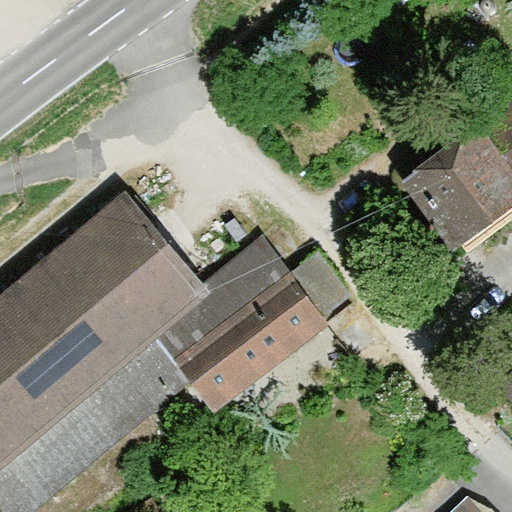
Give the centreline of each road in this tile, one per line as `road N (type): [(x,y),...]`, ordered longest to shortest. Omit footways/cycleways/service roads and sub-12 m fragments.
road 1 (unknown): [(118,12),(198,120),(327,246),(415,351)]
road 2 (primary): [(0,99),(135,0)]
